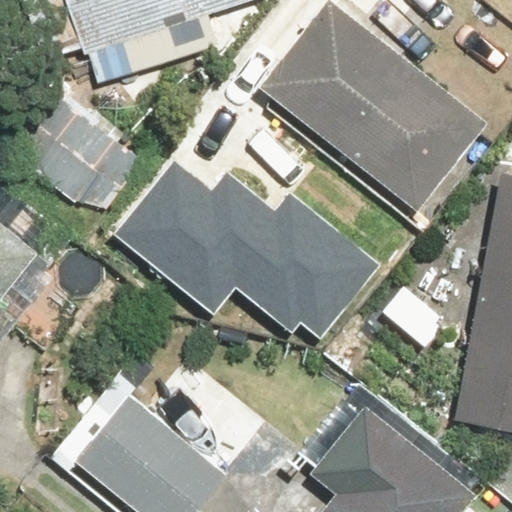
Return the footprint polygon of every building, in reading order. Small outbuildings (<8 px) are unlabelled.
[(238,0),(53,0),(71,55),(238,0)] [(345,0),(328,0),(264,80),(279,92),(250,128),(327,190),(356,154),(421,205),(492,116),(345,0)] [(179,141),(117,217),(225,304),(246,278),(301,322),(312,309),(324,318),(374,257),(288,188),(279,199),(228,158),(217,171),(179,141)] [(511,166),(501,164),(460,412),(511,420),(511,166)] [(0,305),(47,251),(0,211),(0,305)] [(201,511),(230,477),(128,393),(74,460),(137,511),(201,511)] [(460,511),(479,489),(367,402),(316,467),(338,484),(316,511),(460,511)]
